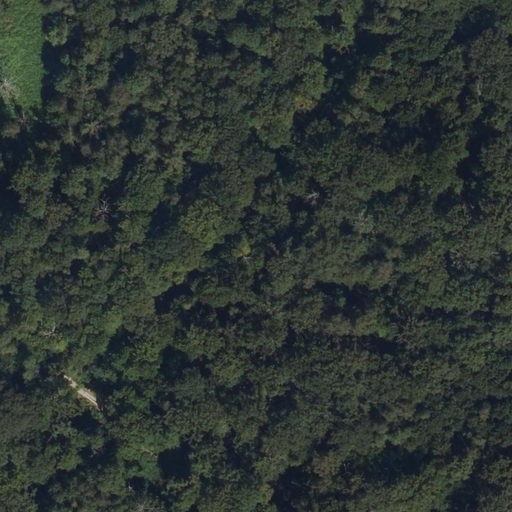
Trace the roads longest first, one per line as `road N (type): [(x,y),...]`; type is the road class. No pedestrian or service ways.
road 1 (track): [(370,0),(0,498)]
road 2 (track): [(233,511),(0,328)]
